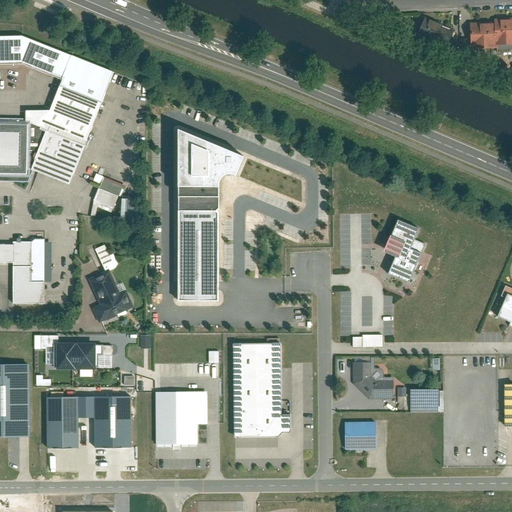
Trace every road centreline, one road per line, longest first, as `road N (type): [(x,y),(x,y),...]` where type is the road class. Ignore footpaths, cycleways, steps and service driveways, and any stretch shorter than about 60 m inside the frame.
road 1 (primary): [(100,0),(511,173)]
road 2 (unclassified): [(313,266),(322,282),(325,484)]
road 3 (unclassified): [(511,483),(325,484)]
road 4 (residential): [(334,12),(511,0)]
road 5 (unclassified): [(175,486),(0,488)]
road 6 (unclassified): [(325,484),(175,486)]
